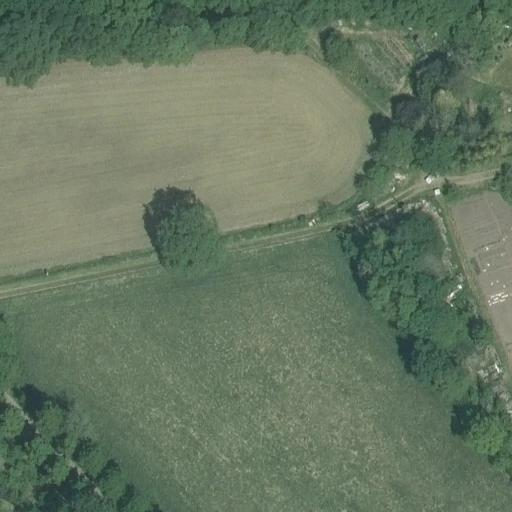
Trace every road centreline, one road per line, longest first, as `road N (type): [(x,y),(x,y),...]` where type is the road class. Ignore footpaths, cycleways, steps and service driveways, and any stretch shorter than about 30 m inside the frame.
road 1 (track): [(74,0),(116,10),(266,18),(294,28),(469,172)]
road 2 (unclassified): [(117,511),(0,383)]
